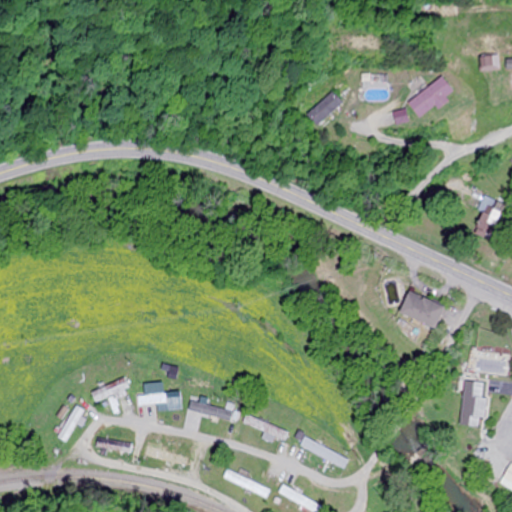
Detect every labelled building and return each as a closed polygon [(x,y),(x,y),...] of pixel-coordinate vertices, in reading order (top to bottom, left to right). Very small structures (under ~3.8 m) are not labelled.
[(511,60),(501,60),(501,69),(511,68),(511,60)] [(449,89),(433,75),(405,109),(421,122),(449,89)] [(341,103),(330,91),(302,118),(314,130),(341,103)] [(498,203),(482,198),(473,223),(489,228),(498,203)] [(394,314),(429,330),(439,309),(404,293),(394,314)] [(126,391),(119,379),(88,396),(94,408),(126,391)] [(458,426),(482,428),(485,385),(461,383),(458,426)] [(163,406),(163,412),(180,411),(179,395),(134,397),(134,408),(163,406)] [(231,414),(189,403),(187,412),(228,424),(231,414)] [(54,440),(64,445),(81,413),(71,407),(54,440)] [(284,434),(244,416),(241,424),(280,442),(284,434)] [(345,462),(303,437),(297,446),(339,472),(345,462)] [(93,452),(130,453),(130,444),(94,442),(93,452)] [(193,462),(144,447),(141,458),(190,473),(193,462)] [(500,479),(511,486),(511,467),(509,465),(500,479)] [(276,494),(307,511),(320,511),(322,510),(280,487),(276,494)] [(265,492),(259,488),(255,494),(261,498),(265,492)]
